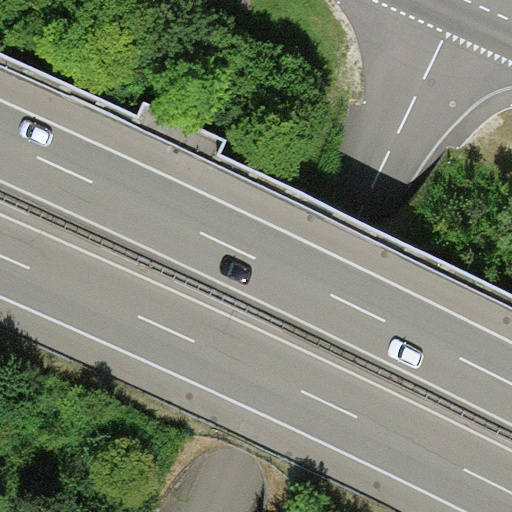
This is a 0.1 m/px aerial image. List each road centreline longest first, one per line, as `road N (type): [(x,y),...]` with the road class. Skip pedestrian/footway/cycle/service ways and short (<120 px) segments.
road 1 (motorway): [(511,382),(0,139)]
road 2 (unclassified): [(217,511),(239,449),(454,0)]
road 3 (motorway): [(0,255),(352,411),(511,492)]
